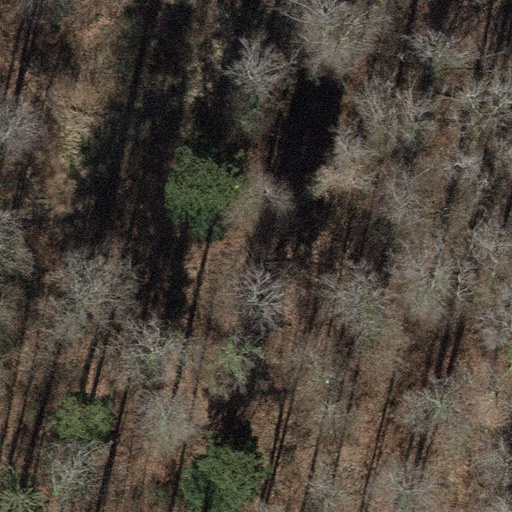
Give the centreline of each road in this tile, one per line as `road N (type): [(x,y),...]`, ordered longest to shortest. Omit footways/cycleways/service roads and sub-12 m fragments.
road 1 (track): [(310,511),(88,164),(0,55)]
road 2 (track): [(273,0),(146,129),(0,218)]
